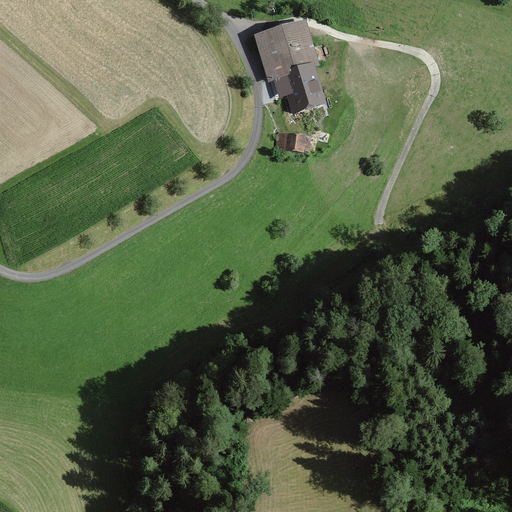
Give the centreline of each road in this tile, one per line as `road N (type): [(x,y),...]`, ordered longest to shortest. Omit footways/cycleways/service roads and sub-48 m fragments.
road 1 (track): [(511,206),(424,243),(389,241),(381,208),(434,88),(429,61),(300,19),(235,34)]
road 2 (track): [(196,0),(235,34),(253,71),(259,118),(246,158),(217,184),(67,268),(30,277),(0,269)]
road 3 (track): [(511,290),(505,295),(500,405),(487,403),(434,335),(395,322),(370,331),(346,355),(323,399)]
